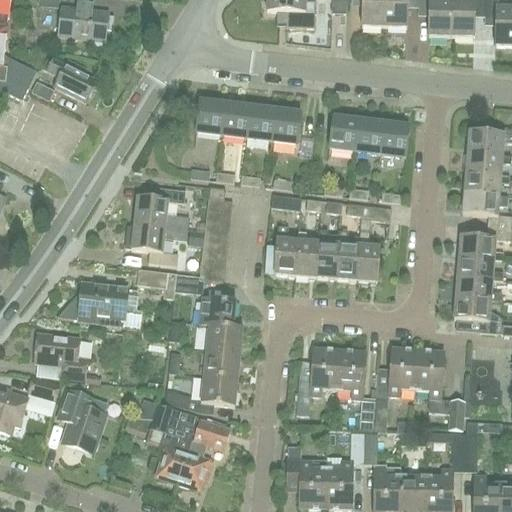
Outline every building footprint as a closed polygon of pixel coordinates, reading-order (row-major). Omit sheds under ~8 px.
[(9,0),(0,0),(0,94),(21,104),(35,74),(3,59),(9,0)] [(40,0),(40,8),(58,10),(58,0),(40,0)] [(304,0),(266,0),(267,16),(296,16),(296,27),(313,27),(314,5),(304,5),(304,0)] [(331,0),(332,17),(346,17),(345,0),(331,0)] [(383,31),(383,0),(360,0),(360,30),(383,31)] [(383,0),(383,31),(406,31),(406,2),(418,2),(417,0),(383,0)] [(417,0),(418,2),(418,10),(428,10),(427,41),(450,41),(451,1),(439,1),(439,0),(417,0)] [(451,1),(450,41),(472,41),(473,10),(484,11),(484,0),(461,0),(462,1),(451,1)] [(484,0),(484,11),(484,19),(494,19),(494,49),(511,49),(511,9),(506,10),(506,0),(484,0)] [(62,11),(59,39),(105,45),(106,32),(112,33),(114,20),(108,19),(108,16),(91,14),(92,8),(79,7),(78,13),(62,11)] [(290,40),(311,40),(311,30),(290,30),(290,40)] [(96,84),(83,77),(85,73),(67,64),(65,68),(53,62),(46,75),(60,81),(55,90),(85,106),(96,84)] [(36,85),(31,96),(48,105),(54,94),(36,85)] [(222,138),(226,107),(199,104),(196,135),(222,138)] [(226,107),(222,138),(247,141),(251,110),(226,107)] [(251,110),(247,141),(272,144),(276,113),(251,110)] [(276,113),(272,144),(298,147),(302,117),(276,113)] [(355,154),(359,123),(333,120),(329,151),(355,154)] [(359,123),(355,154),(379,157),(383,126),(359,123)] [(409,130),(383,126),(379,157),(405,160),(409,130)] [(467,155),(502,158),(503,145),(511,146),(511,141),(511,131),(504,130),(504,137),(469,134),(467,155)] [(467,155),(465,175),(501,178),(502,166),(510,167),(510,159),(502,158),(467,155)] [(190,182),(209,184),(210,175),(192,173),(190,182)] [(501,178),(465,175),(464,196),(499,199),(500,186),(509,187),(509,179),(501,178)] [(216,185),(234,187),(235,178),(217,176),(216,185)] [(241,188),(259,190),(261,181),(242,179),(241,188)] [(273,192),(292,194),(293,185),(274,183),(273,192)] [(324,198),(342,200),(343,191),(325,189),(324,198)] [(209,190),(207,203),(223,204),(225,192),(209,190)] [(134,227),(186,233),(188,221),(165,219),(167,205),(182,207),(184,194),(155,191),(154,203),(137,201),(134,227)] [(349,201),(368,204),(369,195),(350,192),(349,201)] [(381,205),(400,207),(401,198),(382,196),(381,205)] [(499,199),(464,196),(462,217),(497,220),(498,207),(507,207),(507,200),(499,199)] [(270,211),(300,215),(302,202),(272,198),(270,211)] [(306,214),(321,215),(322,204),(307,202),(306,214)] [(223,204),(207,203),(206,215),(231,217),(233,205),(223,204)] [(326,215),(341,217),(342,207),(327,205),(326,215)] [(361,209),(348,207),(347,219),(361,220),(361,209)] [(355,285),(376,286),(379,251),(370,250),(371,223),(390,225),(391,212),(361,209),(361,220),(359,240),(355,285)] [(231,217),(206,215),(205,226),(230,228),(231,217)] [(230,228),(205,226),(205,227),(204,235),(204,238),(229,240),(230,228)] [(186,233),(134,227),(133,238),(127,237),(125,252),(131,252),(131,253),(149,255),(148,267),(176,270),(177,257),(162,256),(163,242),(185,245),(186,233)] [(295,280),(297,245),(287,244),(288,231),(277,231),(276,252),(267,251),(265,276),(274,276),(274,279),(295,280)] [(204,238),(204,235),(190,233),(188,246),(203,247),(204,238)] [(315,282),(335,283),(338,239),(327,238),(327,234),(319,233),(318,246),(315,282)] [(335,283),(355,285),(359,240),(348,240),(348,235),(338,235),(338,239),(335,283)] [(297,245),(295,280),(315,282),(318,246),(305,245),(306,237),(297,237),(297,245)] [(229,240),(204,238),(203,247),(202,249),(227,252),(229,240)] [(460,239),(458,261),(494,263),(502,264),(502,256),(494,255),(495,242),(460,239)] [(227,252),(202,249),(201,261),(226,263),(227,252)] [(226,263),(201,261),(200,271),(225,274),(226,263)] [(494,263),(458,261),(457,281),(492,284),(500,285),(501,276),(493,275),(494,263)] [(225,274),(200,271),(199,280),(199,283),(203,283),(224,285),(225,274)] [(173,302),(174,295),(176,278),(139,273),(137,288),(165,292),(163,301),(173,302)] [(176,278),(174,295),(201,298),(203,283),(199,283),(199,280),(176,278)] [(457,281),(455,301),(490,304),(498,304),(499,296),(491,295),(492,284),(457,281)] [(127,291),(81,286),(80,300),(74,299),(61,315),(61,320),(56,320),(56,321),(119,328),(119,323),(123,323),(123,328),(139,329),(141,314),(136,313),(137,299),(126,298),(127,291)] [(232,331),(235,305),(201,301),(198,329),(209,330),(209,328),(232,331)] [(490,304),(455,301),(453,322),(474,324),(473,335),(496,337),(498,320),(493,317),(489,317),(490,304)] [(181,323),(171,322),(168,344),(178,345),(181,323)] [(511,324),(503,324),(502,338),(511,338),(511,324)] [(209,330),(206,356),(239,359),(242,332),(232,331),(209,328),(209,330)] [(33,366),(64,370),(62,383),(99,388),(100,382),(96,379),(86,378),(87,371),(86,370),(87,361),(77,360),(79,342),(36,337),(33,366)] [(177,375),(180,354),(171,352),(168,373),(177,375)] [(339,354),(313,352),(311,370),(299,369),(296,418),(309,419),(309,415),(310,401),(321,402),(321,393),(336,394),(339,354)] [(418,355),(392,353),(389,387),(376,386),(375,402),(372,436),(385,437),(388,400),(399,401),(400,392),(415,394),(418,355)] [(362,401),(365,356),(339,354),(336,394),(352,395),(351,404),(361,405),(359,435),(372,436),(375,402),(362,401)] [(444,357),(418,355),(415,394),(429,395),(429,404),(428,417),(448,418),(448,434),(462,434),(463,405),(440,404),(444,357)] [(239,359),(206,356),(203,380),(236,384),(239,359)] [(203,380),(200,404),(200,407),(233,411),(236,384),(203,380)] [(56,405),(61,389),(32,381),(28,397),(56,405)] [(15,428),(20,430),(27,401),(0,394),(0,435),(12,439),(15,428)] [(85,400),(67,394),(59,417),(71,421),(62,447),(92,458),(106,419),(104,418),(107,408),(85,400)] [(167,394),(165,406),(187,413),(190,401),(167,394)] [(178,488),(199,421),(159,409),(148,447),(166,453),(157,479),(168,483),(167,485),(178,488)] [(129,421),(125,435),(145,440),(148,426),(129,421)] [(200,422),(199,421),(178,488),(188,491),(189,489),(199,492),(202,483),(205,484),(211,464),(202,461),(205,449),(223,455),(230,433),(200,424),(200,422)] [(397,435),(402,435),(411,436),(411,425),(397,424),(397,435)] [(464,437),(463,476),(476,476),(477,427),(467,427),(467,437),(464,437)] [(402,435),(402,449),(426,449),(426,436),(411,436),(402,435)] [(325,511),(351,511),(352,468),(364,468),(365,437),(351,437),(351,466),(342,466),(342,474),(326,474),(325,511)] [(365,437),(364,468),(377,468),(377,437),(365,437)] [(426,482),(425,511),(451,511),(452,475),(463,476),(464,437),(451,437),(450,473),(442,473),(442,482),(426,482)] [(299,493),(299,511),(325,511),(326,474),(326,466),(301,465),(301,451),(288,451),(287,493),(299,493)] [(399,511),(400,481),(385,481),(385,473),(375,473),(373,511),(399,511)] [(499,511),(500,488),(485,488),(485,479),(474,479),(473,511),(499,511)] [(425,511),(426,482),(400,481),(399,511),(425,511)] [(511,511),(511,488),(500,488),(499,511),(511,511)]
